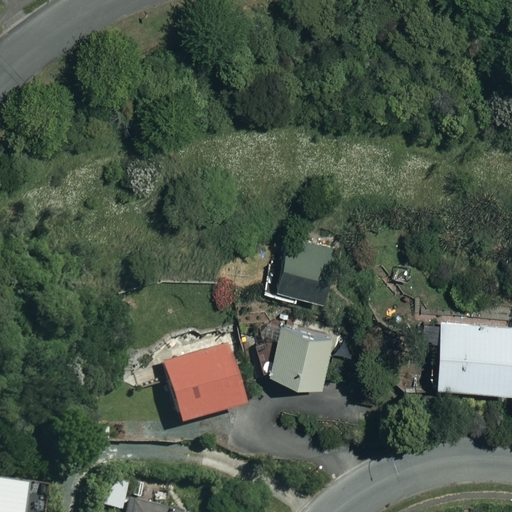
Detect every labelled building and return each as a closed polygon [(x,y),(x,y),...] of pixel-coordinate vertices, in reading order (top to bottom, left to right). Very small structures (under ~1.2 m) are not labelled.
[(329,243),(286,227),(267,281),(309,297),(329,243)] [(332,334),(279,317),(265,363),(317,379),(332,334)] [(511,323),(434,317),(429,373),(507,379),(511,323)] [(239,396),(226,341),(156,358),(170,413),(239,396)] [(17,511),(22,475),(0,471),(0,511),(17,511)] [(123,478),(99,474),(95,503),(118,506),(123,478)] [(174,511),(175,508),(129,497),(124,511),(174,511)]
